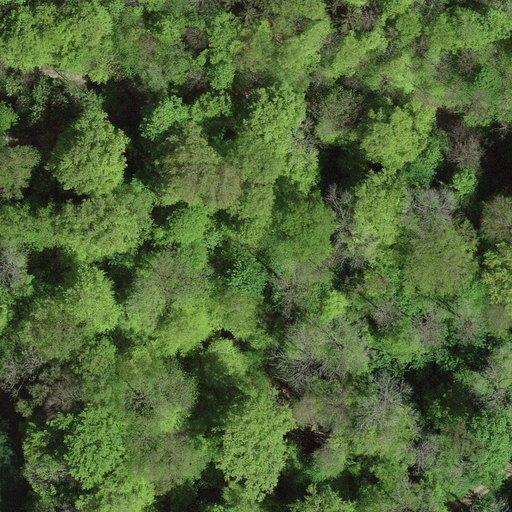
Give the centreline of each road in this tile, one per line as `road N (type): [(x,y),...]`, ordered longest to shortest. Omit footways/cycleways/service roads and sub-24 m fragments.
road 1 (track): [(511,146),(477,103),(420,88),(129,69),(0,44)]
road 2 (track): [(0,110),(129,69)]
